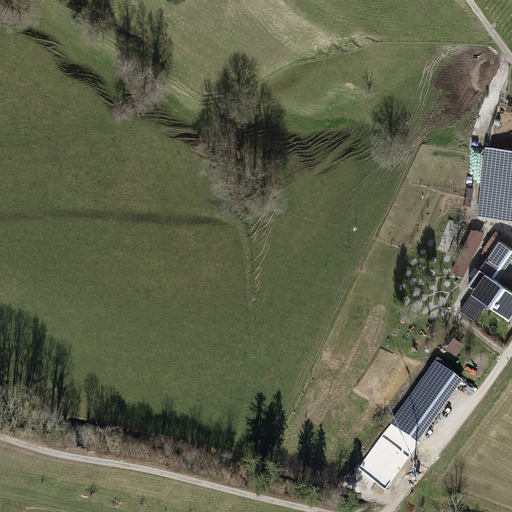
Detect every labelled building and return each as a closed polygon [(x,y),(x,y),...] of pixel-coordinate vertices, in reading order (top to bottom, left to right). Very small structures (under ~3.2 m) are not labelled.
[(481,217),(511,219),(511,149),(488,147),(481,217)] [(494,306),(509,316),(511,311),(511,290),(493,278),(511,251),(511,248),(494,236),(484,249),(491,253),(470,284),(479,291),(465,311),(480,321),(494,301),(497,303),(494,306)] [(453,274),(466,279),(474,255),(461,251),(453,274)] [(454,339),(447,349),(459,356),(465,345),(454,339)] [(436,366),(393,424),(420,444),(462,385),(436,366)]
